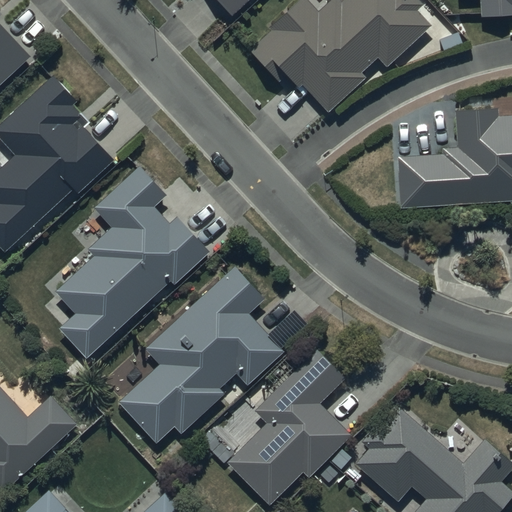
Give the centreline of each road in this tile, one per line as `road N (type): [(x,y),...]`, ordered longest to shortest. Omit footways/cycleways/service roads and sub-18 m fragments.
road 1 (residential): [(273,193),(344,260),(412,306),(511,340)]
road 2 (residential): [(511,51),(380,97),(273,193)]
road 3 (residential): [(95,0),(273,193)]
